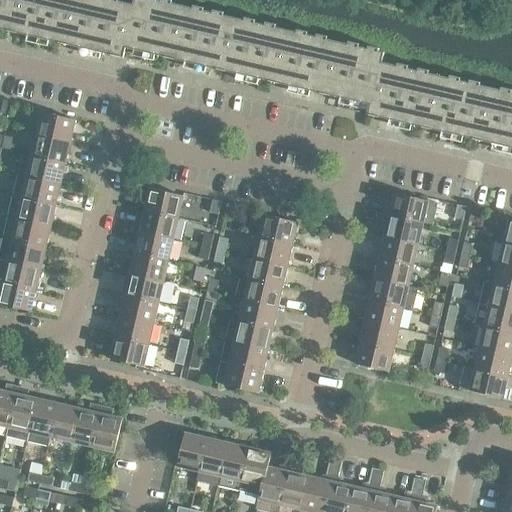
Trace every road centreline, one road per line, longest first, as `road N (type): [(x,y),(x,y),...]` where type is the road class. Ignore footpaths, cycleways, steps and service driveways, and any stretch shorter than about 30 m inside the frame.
road 1 (residential): [(466,475),(292,439),(346,193),(334,167)]
road 2 (residential): [(71,341),(110,168),(132,118)]
road 3 (residential): [(334,167),(325,155),(146,114),(132,118)]
road 4 (residential): [(511,184),(374,150),(334,167)]
road 5 (residential): [(132,118),(110,81),(0,54)]
